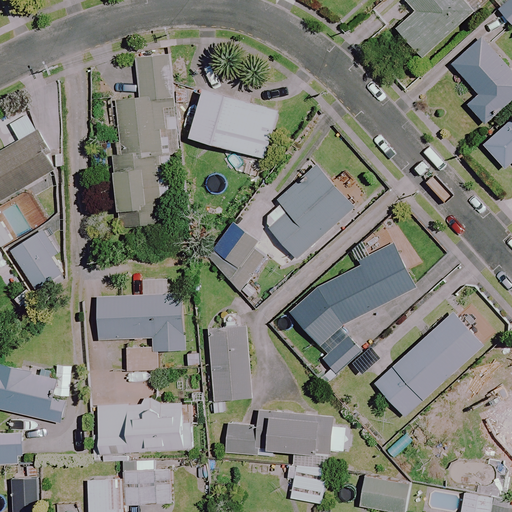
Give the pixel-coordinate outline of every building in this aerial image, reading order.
[(472,12),(461,0),(415,0),(412,3),(417,8),(394,28),(422,59),(472,12)] [(511,0),(508,0),(497,10),(511,27),(511,0)] [(511,98),(511,73),(480,36),(449,63),(477,95),(466,105),(482,124),(511,98)] [(168,54),(129,58),(131,76),(113,78),(119,152),(112,153),(118,212),(128,211),(130,230),(176,226),(171,167),(170,156),(176,155),(168,54)] [(278,110),(204,89),(190,138),(264,159),(278,110)] [(511,119),(487,142),(509,167),(511,164),(511,119)] [(0,200),(56,168),(36,132),(0,153),(0,243),(13,236),(0,214),(0,200)] [(354,208),(314,164),(273,200),(278,205),(261,220),(296,260),(354,208)] [(208,258),(238,292),(264,258),(251,248),(257,241),(233,224),(218,243),(208,258)] [(58,252),(43,230),(10,252),(36,291),(61,274),(50,258),(58,252)] [(342,326),(415,287),(392,242),(356,260),(359,265),(314,289),(286,311),(324,352),(318,357),(336,377),(360,357),(342,326)] [(124,339),(124,363),(112,363),(112,381),(125,381),(158,380),(157,351),(187,350),(185,294),(96,296),(97,340),(124,339)] [(482,346),(452,312),(373,383),(404,417),(482,346)] [(249,398),(244,335),(244,327),(216,329),(217,337),(210,338),(215,401),(249,398)] [(55,379),(0,365),(0,409),(59,423),(64,401),(50,398),(55,379)] [(511,397),(486,420),(511,450),(511,397)] [(181,426),(181,404),(96,406),(97,451),(125,451),(191,449),(191,425),(181,426)] [(323,503),(326,465),(327,452),(343,453),(345,427),(331,426),(331,422),(268,418),(267,428),(226,425),(224,453),(268,456),(269,450),(290,452),(289,462),(287,500),(323,503)] [(20,434),(0,433),(0,463),(19,464),(20,434)] [(168,504),(167,471),(154,471),(154,461),(123,462),(124,479),(86,480),(87,511),(125,511),(125,505),(168,504)] [(403,511),(408,483),(363,476),(358,506),(396,511),(403,511)] [(35,511),(33,478),(9,480),(10,511),(35,511)] [(489,511),(492,499),(463,493),(459,511),(489,511)] [(511,511),(511,502),(492,499),(489,511),(511,511)]
